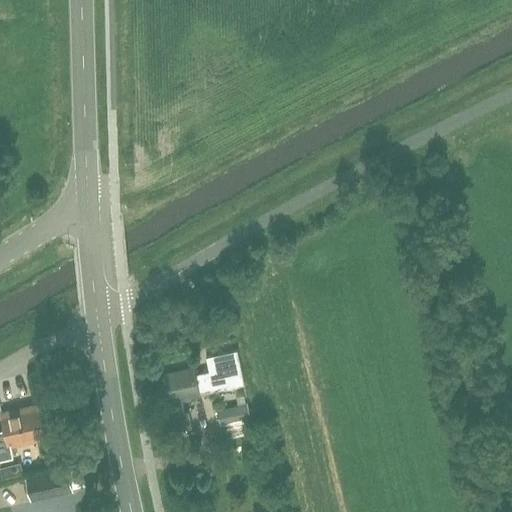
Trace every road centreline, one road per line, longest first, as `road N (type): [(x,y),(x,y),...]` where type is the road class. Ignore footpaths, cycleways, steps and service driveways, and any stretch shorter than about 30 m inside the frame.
road 1 (track): [(125,304),(337,183),(511,96)]
road 2 (tertiary): [(88,206),(83,0)]
road 3 (tertiary): [(131,511),(98,318)]
